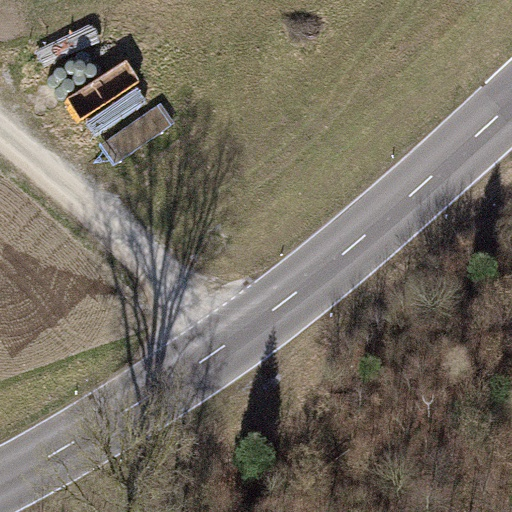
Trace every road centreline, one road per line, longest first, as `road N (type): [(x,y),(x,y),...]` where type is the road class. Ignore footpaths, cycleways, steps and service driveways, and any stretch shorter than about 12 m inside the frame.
road 1 (secondary): [(511,105),(237,338),(0,484)]
road 2 (track): [(0,134),(237,338)]
